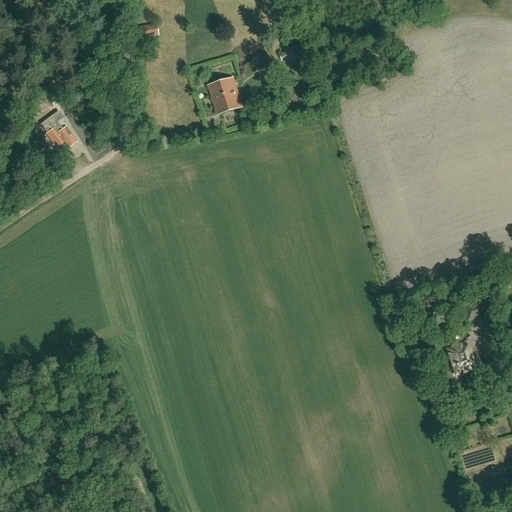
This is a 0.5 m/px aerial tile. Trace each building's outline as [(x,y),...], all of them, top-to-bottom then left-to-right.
[(158,35),(156,25),(141,28),(142,38),(158,35)] [(279,54),(282,61),(294,57),(291,49),(279,54)] [(217,115),(242,108),(234,79),(209,86),(217,115)] [(57,126),(50,118),(41,125),(48,133),(46,134),(53,143),(55,142),(59,148),(66,143),(69,147),(77,142),(66,127),(62,130),(59,125),(57,126)] [(469,321),(488,315),(497,313),(493,299),(465,308),(469,321)] [(469,346),(467,347),(463,348),(461,345),(448,349),(457,375),(476,369),(476,368),(477,368),(478,368),(479,367),(479,366),(479,365),(480,365),(480,364),(480,363),(479,362),(479,361),(478,361),(478,360),(477,359),(476,359),(475,359),(474,359),(473,359),(469,346)] [(484,485),(488,496),(507,490),(504,479),(484,485)]
